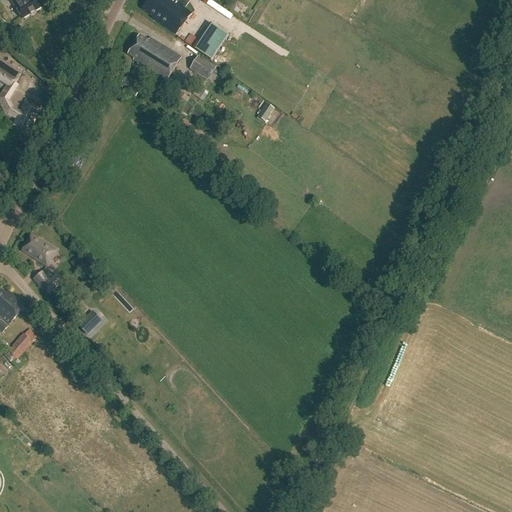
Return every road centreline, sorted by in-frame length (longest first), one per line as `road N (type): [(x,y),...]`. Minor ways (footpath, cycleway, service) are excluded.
road 1 (track): [(511,57),(293,511)]
road 2 (unclassified): [(0,263),(224,511)]
road 3 (tertiary): [(10,226),(121,0)]
